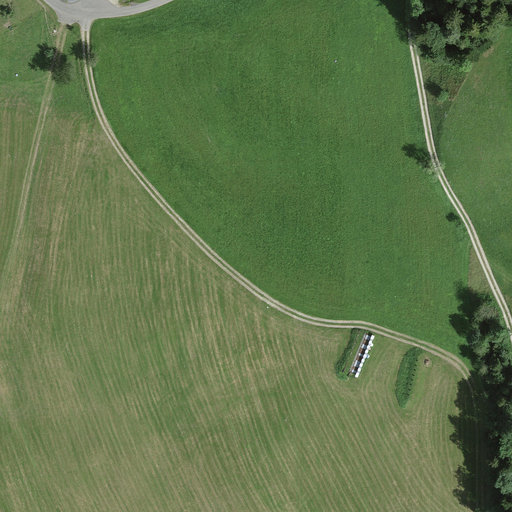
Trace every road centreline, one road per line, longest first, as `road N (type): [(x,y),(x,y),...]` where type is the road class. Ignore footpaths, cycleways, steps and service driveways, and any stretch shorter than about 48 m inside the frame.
road 1 (track): [(457,363),(375,329),(302,318),(271,303),(198,242),(108,135),(89,74),(87,15)]
road 2 (track): [(511,332),(437,167),(411,32),(413,0)]
road 3 (track): [(0,306),(69,12)]
